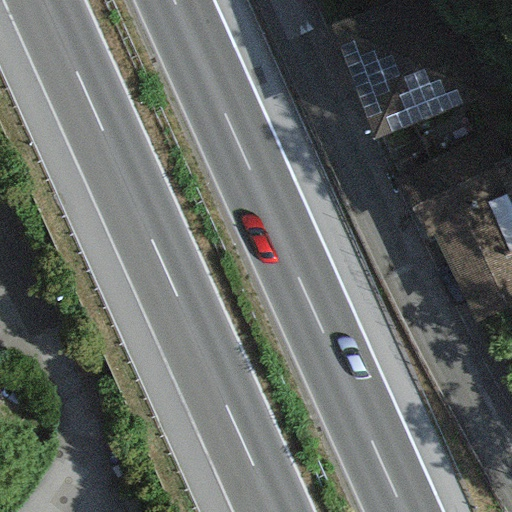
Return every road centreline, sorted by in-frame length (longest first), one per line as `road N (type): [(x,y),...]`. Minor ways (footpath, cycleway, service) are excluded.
road 1 (motorway): [(38,0),(268,511)]
road 2 (motorway): [(400,511),(171,0)]
road 3 (unclassified): [(511,453),(289,0)]
road 4 (residential): [(0,242),(73,407),(93,487),(72,511)]
